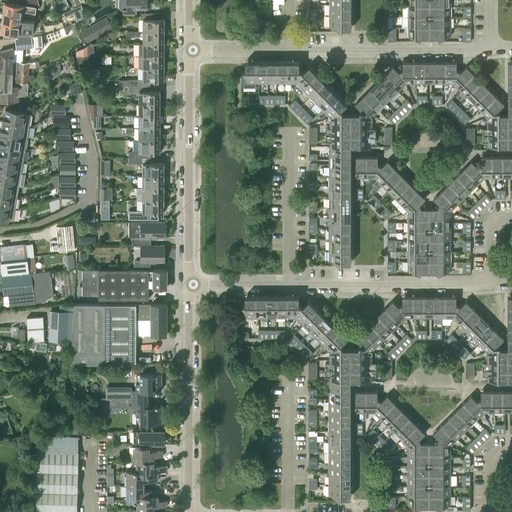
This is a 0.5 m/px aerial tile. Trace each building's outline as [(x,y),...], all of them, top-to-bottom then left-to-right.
[(146,0),(117,0),(118,7),(122,10),(121,13),(137,13),(137,7),(151,7),(151,2),(147,2),(146,0)] [(3,11),(3,12),(21,15),(22,11),(34,12),(35,7),(5,2),(4,7),(3,7),(2,10),(3,11)] [(81,4),(63,13),(64,17),(73,13),(76,20),(85,16),(81,4)] [(347,7),(329,6),(329,17),(347,17),(351,17),(351,7),(347,7)] [(426,6),(408,6),(408,16),(426,16),(429,16),(429,6),(426,6)] [(433,6),(429,6),(429,16),(433,16),(451,17),(451,6),(433,6)] [(21,15),(3,12),(3,14),(2,14),(1,18),(2,19),(2,21),(32,26),(33,21),(21,19),(21,15)] [(143,31),(164,31),(164,18),(160,18),(160,12),(140,12),(140,19),(143,19),(143,31)] [(80,31),(86,41),(112,26),(106,16),(80,31)] [(426,16),(408,16),(408,27),(426,27),(429,27),(429,16),(426,16)] [(433,16),(429,16),(429,27),(433,27),(451,27),(451,17),(433,16)] [(347,17),(329,17),(329,25),(342,31),(342,28),(347,28),(351,28),(351,17),(347,17)] [(32,26),(2,21),(1,25),(0,26),(0,27),(0,29),(1,31),(0,32),(18,35),(19,29),(31,31),(32,26)] [(74,22),(63,27),(66,34),(68,33),(70,29),(72,30),(76,25),(74,22)] [(426,27),(408,27),(408,35),(420,41),(421,38),(426,38),(429,38),(429,27),(426,27)] [(433,27),(429,27),(429,38),(433,38),(437,38),(438,41),(451,36),(451,27),(433,27)] [(164,43),(164,31),(143,31),(123,31),(123,36),(143,36),(143,43),(164,43)] [(40,34),(31,35),(32,45),(41,44),(40,34)] [(32,46),(32,45),(31,35),(15,37),(16,48),(32,46)] [(164,55),(164,43),(143,43),(138,43),(138,55),(164,55)] [(87,45),(76,51),(76,56),(86,55),(87,55),(87,45)] [(28,67),(39,65),(38,61),(29,62),(13,61),(13,48),(0,51),(0,70),(28,72),(28,67)] [(86,55),(76,56),(79,68),(80,68),(86,68),(86,55)] [(164,67),(164,55),(138,55),(138,67),(143,67),(164,67)] [(244,74),(242,74),(242,87),(256,87),(256,83),(256,61),(245,61),(245,65),(245,69),(242,70),(244,74)] [(266,61),(256,61),(256,83),(266,83),(266,61)] [(277,61),(266,61),(266,83),(277,83),(277,61)] [(277,61),(277,83),(288,83),(288,61),(277,61)] [(299,61),(288,61),(288,83),(295,83),(301,70),(299,69),(299,65),(299,61)] [(402,69),(400,70),(405,83),(413,83),(413,61),(402,61),(402,65),(402,69)] [(424,61),(413,61),(413,83),(424,83),(424,75),(424,61)] [(434,61),(424,61),(424,75),(424,83),(427,83),(432,83),(434,83),(434,74),(434,61)] [(445,61),(434,61),(434,74),(434,83),(445,83),(445,61)] [(456,61),(445,61),(445,83),(453,83),(458,70),(456,70),(456,65),(456,61)] [(47,79),(60,72),(60,63),(47,70),(47,79)] [(301,70),(295,83),(296,83),(301,88),(316,73),(308,65),(306,68),(303,71),(301,70)] [(392,65),(385,73),(400,88),(405,83),(400,70),(398,71),(395,68),(392,65)] [(458,70),(453,83),(458,89),(474,73),(466,66),(463,68),(460,71),(458,70)] [(129,85),(149,85),(149,79),(164,79),(164,67),(143,67),(143,79),(129,79),(129,85)] [(0,90),(27,93),(28,72),(0,70),(0,90)] [(316,73),(301,88),(308,96),(324,81),(316,73)] [(385,73),(377,81),(392,96),(400,88),(385,73)] [(474,73),(458,89),(466,96),(481,81),(474,73)] [(79,81),(69,83),(70,95),(82,91),(79,81)] [(324,81),(308,96),(316,103),(331,88),(324,81)] [(377,81),(370,88),(385,104),(392,96),(377,81)] [(481,81),(466,96),(473,104),(489,88),(481,81)] [(138,103),(160,103),(160,90),(149,90),(149,85),(129,85),(128,91),(139,91),(138,103)] [(331,88),(316,103),(323,111),(339,96),(331,88)] [(370,88),(362,95),(377,111),(385,104),(370,88)] [(489,88),(473,104),(481,111),(496,96),(489,88)] [(27,94),(27,93),(0,90),(0,102),(18,101),(18,95),(27,94)] [(362,95),(354,103),(357,106),(360,109),(359,111),(363,113),(372,117),(377,111),(362,95)] [(339,96),(323,111),(329,117),(342,111),(341,109),(344,106),(347,104),(339,96)] [(496,96),(481,111),(486,117),(495,113),(499,111),(498,109),(501,106),(504,104),(496,96)] [(289,104),(292,108),(298,103),(294,99),(289,104)] [(403,103),(408,108),(412,105),(407,99),(403,103)] [(450,108),(455,103),(451,99),(446,105),(450,108)] [(160,115),(160,103),(138,103),(138,115),(160,115)] [(296,112),(301,106),(298,103),(292,108),(296,112)] [(408,108),(403,103),(399,107),(405,112),(408,108)] [(455,103),(450,108),(454,112),(459,107),(455,103)] [(49,104),(49,114),(65,114),(65,104),(49,104)] [(96,104),(88,104),(90,110),(90,112),(91,115),(91,116),(97,116),(96,104)] [(300,116),(305,110),(301,106),(296,112),(300,116)] [(405,112),(399,107),(396,110),(401,116),(405,112)] [(459,107),(454,112),(457,116),(463,110),(459,107)] [(4,108),(2,120),(29,125),(31,113),(4,108)] [(304,119),(309,114),(305,110),(300,116),(304,119)] [(401,116),(396,110),(392,114),(397,119),(401,116)] [(461,120),(466,114),(463,110),(457,116),(461,120)] [(342,111),(329,117),(329,124),(350,124),(350,113),(347,113),(342,113),(342,111)] [(354,113),(350,113),(350,124),(372,124),(372,117),(363,113),(359,111),(358,113),(354,113)] [(495,113),(486,117),(486,123),(508,123),(508,114),(508,113),(504,113),(500,113),(499,111),(495,113)] [(309,114),(304,119),(307,123),(313,118),(309,114)] [(397,119),(392,114),(388,118),(393,123),(397,119)] [(466,114),(461,120),(465,123),(470,118),(466,114)] [(160,127),(160,115),(138,115),(138,127),(160,127)] [(52,126),(68,126),(68,116),(52,116),(52,126)] [(97,116),(91,116),(94,128),(100,128),(100,116),(97,116)] [(2,120),(0,131),(0,132),(27,137),(29,125),(2,120)] [(486,128),(482,128),(482,135),(508,135),(508,123),(486,123),(486,128)] [(329,128),(325,128),(325,135),(350,135),(350,124),(329,124),(329,128)] [(372,124),(350,124),(350,135),(376,135),(376,128),(372,128),(372,124)] [(159,139),(160,127),(138,127),(138,139),(159,139)] [(54,138),(70,138),(70,128),(54,128),(54,138)] [(102,130),(95,132),(97,138),(103,137),(102,130)] [(0,132),(0,144),(25,149),(27,137),(0,132)] [(350,135),(325,135),(325,141),(329,141),(329,146),(350,146),(350,135)] [(376,135),(350,135),(350,146),(354,146),(362,146),(372,146),(372,145),(376,145),(376,135)] [(508,135),(482,135),(482,141),(486,141),(486,146),(496,146),(508,146),(508,135)] [(128,151),(128,157),(149,157),(149,151),(159,151),(159,139),(138,139),(138,151),(128,151)] [(58,150),(73,149),(73,140),(58,140),(58,150)] [(0,144),(0,156),(23,161),(25,149),(0,144)] [(350,146),(329,146),(329,156),(350,157),(350,146)] [(59,152),(59,162),(75,162),(75,152),(59,152)] [(511,155),(503,156),(503,169),(503,178),(505,178),(510,178),(511,177),(511,155)] [(0,156),(0,168),(21,172),(23,161),(0,156)] [(350,157),(329,156),(329,159),(329,163),(329,167),(337,167),(347,167),(350,167),(350,157)] [(366,156),(355,156),(355,159),(355,177),(366,177),(366,156)] [(377,156),(366,156),(366,177),(374,177),(379,165),(377,164),(377,159),(377,156)] [(481,164),(479,165),(484,178),(492,178),(492,156),(481,156),(481,159),(481,164)] [(503,156),(492,156),(492,178),(503,178),(503,169),(503,156)] [(142,175),(163,175),(163,163),(149,163),(149,157),(128,157),(128,163),(142,163),(142,175)] [(101,159),(101,174),(109,174),(110,159),(101,159)] [(379,165),(374,177),(379,183),(395,168),(387,160),(384,162),(381,166),(379,165)] [(471,160),(463,168),(479,183),(484,178),(479,165),(477,166),(474,162),(471,160)] [(59,174),(75,173),(75,164),(59,164),(59,174)] [(337,167),(329,167),(329,177),(350,177),(350,167),(347,167),(337,167)] [(0,168),(0,180),(19,184),(21,172),(0,168)] [(395,168),(379,183),(387,190),(402,175),(395,168)] [(463,168),(456,175),(471,191),(479,183),(463,168)] [(142,175),(142,187),(163,187),(163,175),(142,175)] [(402,175),(387,190),(394,198),(410,183),(402,175)] [(456,175),(448,183),(463,198),(471,191),(456,175)] [(60,176),(60,186),(75,186),(75,176),(60,176)] [(350,177),(329,177),(329,188),(350,188),(350,177)] [(0,180),(0,192),(17,196),(19,184),(0,180)] [(410,183),(394,198),(402,206),(417,190),(410,183)] [(448,183),(441,190),(456,206),(463,198),(448,183)] [(142,187),(142,199),(163,199),(163,187),(142,187)] [(60,197),(75,197),(75,188),(60,188),(60,197)] [(350,188),(329,188),(329,199),(350,198),(350,188)] [(417,190),(402,206),(407,211),(420,206),(419,204),(423,201),(425,198),(417,190)] [(441,190),(433,198),(435,201),(439,204),(438,206),(450,211),(456,206),(441,190)] [(0,192),(0,205),(15,208),(17,196),(0,192)] [(371,203),(377,197),(373,193),(367,199),(371,203)] [(482,197),(487,203),(491,199),(485,194),(482,197)] [(375,206),(381,201),(377,197),(371,203),(375,206)] [(487,203),(482,197),(478,201),(483,206),(487,203)] [(350,198),(329,199),(329,209),(350,209),(350,198)] [(163,199),(142,199),(142,211),(128,211),(128,217),(149,217),(149,211),(163,211),(163,199)] [(381,201),(375,206),(379,210),(384,205),(381,201)] [(483,206),(478,201),(474,205),(479,210),(483,206)] [(15,208),(0,205),(0,217),(13,220),(15,208)] [(384,205),(379,210),(382,214),(388,208),(384,205)] [(470,209),(476,214),(479,210),(474,205),(470,209)] [(420,206),(407,211),(407,219),(429,219),(429,208),(426,208),(421,208),(420,206)] [(432,208),(429,208),(429,219),(450,219),(450,211),(438,206),(437,208),(432,208)] [(388,208),(382,214),(386,218),(392,212),(388,208)] [(350,209),(329,209),(329,220),(350,220),(350,209)] [(476,214),(470,209),(467,212),(472,218),(476,214)] [(81,221),(95,221),(95,212),(81,212),(81,221)] [(429,219),(407,219),(407,229),(429,229),(429,219)] [(450,219),(429,219),(429,229),(450,229),(450,219)] [(350,220),(329,220),(328,230),(350,230),(350,220)] [(141,245),(150,245),(150,237),(164,237),(164,221),(141,221),(141,236),(131,236),(131,245),(141,245)] [(429,229),(407,229),(407,240),(429,240),(429,229)] [(450,229),(429,229),(429,240),(450,240),(450,229)] [(350,230),(328,230),(328,241),(350,241),(350,230)] [(429,240),(407,240),(407,251),(429,251),(429,240)] [(450,240),(429,240),(429,251),(450,251),(450,240)] [(350,241),(328,241),(328,252),(350,251),(350,241)] [(0,246),(0,251),(1,260),(27,256),(25,244),(0,246)] [(150,245),(141,245),(141,260),(134,260),(134,269),(148,269),(150,269),(150,261),(164,261),(164,245),(150,245)] [(350,251),(328,252),(328,260),(341,265),(342,263),(347,263),(350,263),(350,251)] [(429,251),(407,251),(407,261),(429,261),(429,251)] [(450,251),(429,251),(429,261),(450,261),(450,251)] [(73,253),(64,254),(66,268),(74,267),(73,253)] [(3,276),(36,272),(34,256),(27,257),(27,256),(1,260),(3,275),(3,276)] [(429,261),(407,261),(407,269),(420,275),(421,272),(425,272),(429,272),(429,261)] [(450,261),(429,261),(429,272),(432,272),(437,272),(438,275),(450,269),(450,261)] [(148,270),(148,269),(134,269),(82,268),(82,294),(97,294),(97,298),(148,299),(148,286),(152,286),(152,287),(167,287),(167,269),(153,269),(153,270),(148,270)] [(36,272),(3,276),(3,277),(1,277),(4,306),(43,301),(53,295),(50,271),(36,273),(36,272)] [(244,304),(242,305),(247,318),(255,318),(255,296),(244,296),(244,299),(244,304)] [(266,296),(255,296),(255,318),(266,318),(266,296)] [(276,296),(266,296),(266,318),(276,318),(276,296)] [(287,296),(276,296),(276,318),(287,318),(287,296)] [(298,296),(287,296),(287,318),(294,318),(295,318),(300,305),(298,304),(298,299),(298,296)] [(402,304),(400,305),(405,318),(413,318),(413,296),(402,296),(402,300),(402,304)] [(424,296),(413,296),(413,318),(424,318),(424,309),(424,296)] [(433,296),(424,296),(424,309),(424,318),(426,318),(431,318),(433,318),(433,306),(433,296)] [(444,296),(433,296),(433,306),(433,318),(444,318),(444,296)] [(456,296),(444,296),(444,318),(452,318),(457,305),(456,304),(456,300),(456,296)] [(300,305),(295,318),(300,323),(316,308),(308,300),(306,302),(302,306),(300,305)] [(392,300),(384,308),(399,323),(405,318),(400,305),(398,306),(395,302),(392,300)] [(457,305),(452,318),(458,323),(473,308),(465,300),(463,303),(459,306),(457,305)] [(167,303),(152,303),(75,303),(72,363),(105,363),(135,363),(135,334),(151,334),(166,334),(167,303)] [(316,308),(300,323),(308,331),(323,315),(316,308)] [(384,308),(376,315),(392,331),(399,323),(384,308)] [(473,308),(458,323),(465,331),(481,315),(473,308)] [(50,310),(49,340),(72,342),(74,311),(50,310)] [(323,315),(308,331),(315,338),(331,323),(323,315)] [(376,315),(369,323),(384,338),(392,331),(376,315)] [(481,315),(465,331),(473,338),(488,323),(481,315)] [(27,317),(27,341),(43,340),(43,316),(27,317)] [(331,323),(315,338),(323,346),(338,330),(331,323)] [(369,323),(362,330),(377,346),(384,338),(369,323)] [(488,323),(473,338),(480,346),(496,330),(488,323)] [(338,330),(323,346),(328,351),(337,347),(341,345),(341,344),(344,341),(346,338),(338,330)] [(362,330),(354,338),(356,341),(360,344),(359,346),(362,347),(371,351),(377,346),(362,330)] [(496,330),(480,346),(486,351),(499,346),(498,344),(501,341),(503,338),(496,330)] [(288,339),(292,343),(297,337),(294,333),(288,339)] [(406,334),(402,338),(408,343),(412,339),(406,334)] [(449,343),(455,338),(451,334),(446,339),(449,343)] [(297,337),(292,343),(296,346),(301,341),(297,337)] [(399,341),(404,347),(408,343),(402,338),(399,341)] [(453,347),(459,341),(455,338),(449,343),(453,347)] [(301,341),(296,346),(299,350),(305,345),(301,341)] [(395,345),(400,350),(404,347),(399,341),(395,345)] [(459,341),(453,347),(457,350),(462,345),(459,341)] [(305,345),(299,350),(303,354),(309,348),(305,345)] [(337,347),(328,351),(328,357),(350,357),(350,348),(347,348),(342,348),(341,345),(337,347)] [(400,350),(395,345),(391,349),(397,354),(400,350)] [(461,354),(466,349),(462,345),(457,350),(461,354)] [(353,348),(350,348),(350,357),(371,357),(371,351),(362,347),(359,346),(358,348),(354,348),(353,348)] [(486,351),(486,358),(507,359),(507,348),(504,348),(499,348),(499,346),(486,351)] [(309,348),(303,354),(307,358),(313,352),(309,348)] [(393,358),(397,354),(391,349),(387,353),(393,358)] [(461,354),(464,358),(470,352),(466,349),(461,354)] [(328,363),(325,363),(325,370),(350,369),(350,357),(328,357),(328,363)] [(371,357),(350,357),(350,369),(375,369),(375,363),(371,363),(371,357)] [(485,363),(482,363),(482,369),(507,369),(507,359),(486,358),(485,363)] [(350,369),(325,370),(325,376),(328,376),(328,380),(337,380),(350,380),(350,369)] [(375,369),(350,369),(350,380),(350,381),(353,381),(371,381),(371,376),(375,376),(375,369)] [(507,369),(482,369),(482,375),(486,375),(486,381),(504,381),(507,381),(507,369)] [(105,386),(105,398),(110,398),(147,398),(147,390),(155,390),(157,391),(157,390),(161,390),(161,377),(161,373),(140,373),(135,373),(135,389),(130,389),(130,386),(105,386)] [(337,380),(328,380),(328,391),(329,391),(341,391),(350,391),(350,381),(350,380),(337,380)] [(366,390),(355,390),(355,394),(355,396),(355,412),(366,412),(366,390)] [(377,390),(366,390),(366,412),(373,412),(379,399),(377,398),(377,394),(377,390)] [(480,399),(478,399),(483,412),(491,412),(491,390),(480,390),(480,394),(480,399)] [(491,390),(491,412),(502,412),(502,404),(502,390),(491,390)] [(511,391),(511,390),(502,390),(502,404),(502,412),(505,412),(509,412),(511,412),(511,391)] [(328,391),(328,394),(328,398),(328,401),(338,401),(350,401),(350,391),(341,391),(329,391),(328,391)] [(379,399),(373,412),(374,412),(379,418),(394,402),(387,394),(384,397),(381,400),(379,399)] [(471,394),(463,402),(478,418),(483,412),(478,399),(476,400),(473,397),(471,394)] [(147,398),(110,398),(110,406),(135,406),(135,423),(140,422),(140,423),(161,423),(161,406),(158,406),(158,405),(155,405),(155,406),(147,406),(147,398)] [(338,401),(328,401),(328,412),(350,412),(350,401),(338,401)] [(394,402),(379,418),(387,425),(402,410),(394,402)] [(463,402),(455,409),(470,425),(478,418),(463,402)] [(455,409),(448,417),(463,433),(470,425),(455,409)] [(402,410),(387,425),(394,433),(409,417),(402,410)] [(350,412),(328,412),(328,422),(350,422),(350,412)] [(409,417),(394,433),(402,440),(417,425),(409,417)] [(448,417),(440,424),(455,440),(463,433),(448,417)] [(350,422),(328,422),(328,433),(350,433),(350,422)] [(440,424),(432,432),(435,435),(438,438),(437,440),(450,445),(455,440),(440,424)] [(417,425),(402,440),(407,445),(420,440),(419,438),(422,435),(425,433),(417,425)] [(367,433),(371,437),(377,432),(373,428),(367,433)] [(485,428),(481,432),(486,437),(490,434),(485,428)] [(133,443),(139,443),(164,443),(164,431),(133,431),(133,443)] [(375,441),(380,435),(377,432),(371,437),(375,441)] [(483,441),(486,437),(481,432),(477,436),(483,441)] [(350,433),(328,433),(328,443),(350,444),(350,433)] [(380,435),(375,441),(379,444),(384,439),(380,435)] [(479,445),(483,441),(477,436),(474,439),(479,445)] [(384,439),(379,444),(382,448),(388,443),(384,439)] [(475,449),(479,445),(474,439),(470,443),(475,449)] [(420,440),(407,445),(407,454),(429,453),(429,442),(425,442),(421,442),(420,440)] [(432,442),(429,442),(429,453),(432,453),(450,453),(450,445),(437,440),(437,442),(432,442)] [(350,444),(328,443),(328,454),(350,454),(350,444)] [(388,443),(382,448),(386,452),(391,446),(388,443)] [(472,452),(475,449),(470,443),(466,447),(472,452)] [(135,461),(156,461),(156,456),(162,456),(162,450),(149,450),(149,446),(131,446),(131,461),(135,461)] [(36,509),(36,511),(76,511),(78,452),(38,451),(36,509)] [(429,453),(407,454),(407,464),(429,464),(429,453)] [(432,453),(429,453),(429,464),(450,464),(450,453),(432,453)] [(350,454),(328,454),(328,465),(350,465),(350,454)] [(135,461),(135,470),(135,475),(158,475),(158,471),(166,471),(166,464),(153,464),(153,461),(156,461),(135,461)] [(429,464),(407,464),(407,475),(429,475),(429,464)] [(450,464),(429,464),(429,475),(450,475),(450,464)] [(350,465),(328,465),(328,475),(350,475),(350,465)] [(158,476),(158,475),(135,475),(135,470),(126,470),(126,485),(143,485),(143,481),(157,481),(157,476),(158,476)] [(350,475),(328,475),(328,486),(350,486),(350,475)] [(429,475),(407,475),(407,485),(429,485),(429,475)] [(450,475),(429,475),(429,485),(450,485),(450,475)] [(143,490),(143,485),(126,485),(126,500),(136,500),(136,495),(158,495),(157,495),(157,490),(143,490)] [(429,485),(407,485),(407,496),(429,496),(429,485)] [(450,485),(429,485),(429,496),(450,496),(450,485)] [(350,486),(328,486),(328,494),(341,500),(342,497),(347,497),(350,497),(350,486)] [(136,500),(136,510),(153,510),(153,506),(166,506),(166,500),(158,500),(158,495),(136,495),(136,500)] [(429,496),(407,496),(407,504),(419,509),(420,507),(425,507),(429,507),(429,496)] [(450,496),(429,496),(429,507),(432,507),(436,507),(437,509),(450,505),(450,496)]
